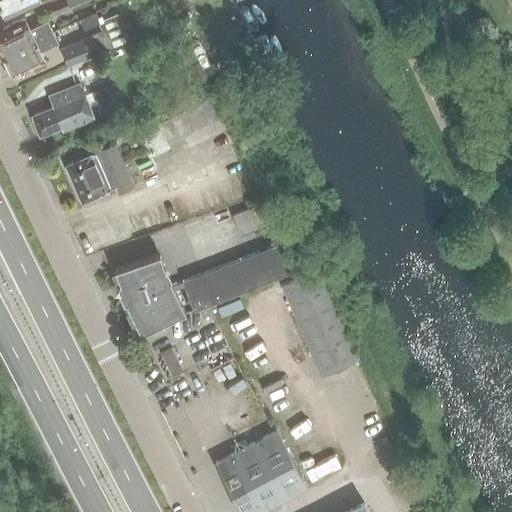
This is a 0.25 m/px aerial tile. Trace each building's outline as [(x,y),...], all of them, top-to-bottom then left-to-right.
[(0,0),(0,8),(4,16),(37,0),(0,0)] [(65,0),(51,0),(41,5),(46,17),(69,6),(65,0)] [(99,23),(95,13),(79,20),(84,30),(98,24),(99,23)] [(0,33),(0,48),(2,54),(33,39),(34,41),(52,32),(47,19),(28,28),(23,17),(2,27),(4,31),(0,33)] [(68,65),(110,47),(102,29),(60,47),(68,65)] [(57,42),(52,32),(34,41),(33,39),(2,54),(13,76),(33,67),(34,70),(45,64),(39,50),(57,42)] [(52,107),(31,116),(39,136),(60,127),(62,130),(93,117),(87,103),(92,100),(98,115),(119,107),(110,84),(83,95),(79,84),(48,97),(52,107)] [(166,127),(146,137),(155,156),(176,145),(166,127)] [(131,186),(118,156),(112,143),(102,148),(100,143),(88,148),(90,155),(66,165),(81,201),(113,187),(116,192),(131,186)] [(193,220),(254,198),(242,163),(180,184),(193,220)] [(129,200),(137,222),(182,205),(174,183),(129,200)] [(276,221),(268,200),(231,214),(240,236),(276,221)] [(183,312),(184,312),(184,311),(174,290),(184,286),(193,310),(299,272),(288,241),(266,249),(266,251),(201,275),(201,273),(200,274),(200,275),(172,285),(164,271),(158,253),(157,253),(157,254),(115,268),(114,268),(120,286),(121,286),(125,297),(123,298),(140,333),(141,332),(183,312)] [(357,359),(318,268),(281,284),(321,375),(357,359)] [(171,348),(161,353),(172,374),(182,369),(171,348)] [(213,463),(239,511),(256,511),(304,486),(274,430),(213,463)] [(366,511),(362,503),(344,511),(366,511)]
